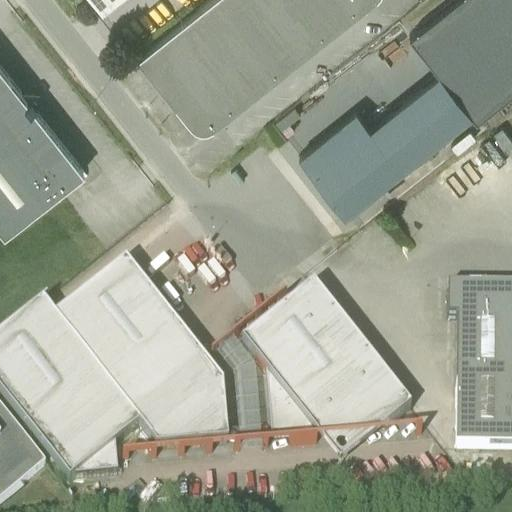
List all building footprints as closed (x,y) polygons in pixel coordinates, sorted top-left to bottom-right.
[(92,0),(102,12),(117,0),(92,0)] [(294,61),(245,0),(206,0),(183,18),(247,98),(294,61)] [(245,0),(294,61),(341,24),(322,0),(245,0)] [(322,0),(341,24),(371,0),(322,0)] [(247,98),(183,18),(136,56),(174,104),(175,104),(189,122),(194,126),(200,128),(207,128),(213,125),(247,98)] [(0,229),(4,234),(84,171),(0,65),(0,229)] [(332,130),(299,157),(343,213),(470,112),(439,72),(369,127),(356,111),(332,130)] [(57,318),(138,429),(156,450),(227,445),(222,387),(124,264),(57,318)] [(312,289),(241,345),(265,376),(271,441),(385,431),(410,412),(312,289)] [(511,289),(447,289),(446,321),(455,321),(454,450),(511,450),(511,289)] [(138,429),(57,318),(45,302),(0,338),(0,394),(68,484),(74,480),(117,476),(115,447),(138,429)] [(0,502),(45,467),(0,410),(0,502)]
